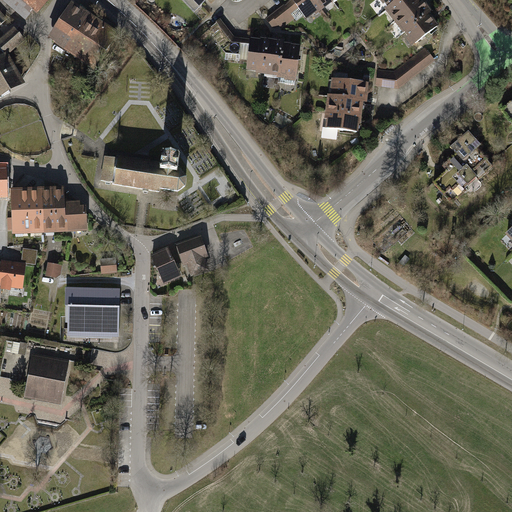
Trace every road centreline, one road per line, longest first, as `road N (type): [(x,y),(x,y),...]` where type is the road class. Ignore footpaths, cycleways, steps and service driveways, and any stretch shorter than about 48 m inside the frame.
road 1 (residential): [(66,176),(142,249),(138,462),(152,488),(183,483),(253,432),(369,295)]
road 2 (tertiary): [(304,230),(162,56),(105,0)]
road 3 (residential): [(505,61),(304,230)]
road 4 (residential): [(66,176),(38,88),(42,32),(62,0)]
road 5 (tertiary): [(511,380),(369,295)]
